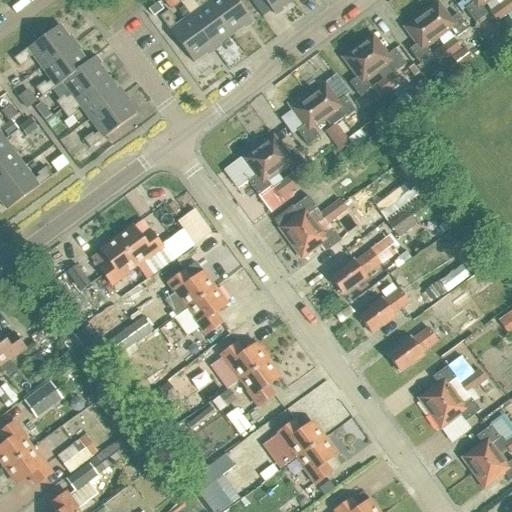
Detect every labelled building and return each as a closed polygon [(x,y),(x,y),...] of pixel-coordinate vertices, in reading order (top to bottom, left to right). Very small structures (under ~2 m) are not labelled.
[(170,11),(180,4),(177,0),(164,0),(163,1),(170,11)] [(231,36),(204,0),(191,0),(196,5),(198,4),(201,9),(189,18),(212,49),(231,36)] [(204,0),(231,36),(250,22),(234,0),(204,0)] [(292,1),(291,0),(262,0),(273,15),(292,1)] [(480,7),(489,0),(470,0),(472,3),(464,9),(474,24),(487,15),(480,7)] [(511,11),(511,3),(509,0),(506,0),(499,5),(506,16),(511,11)] [(153,17),(163,11),(157,4),(148,10),(153,17)] [(437,40),(450,30),(456,38),(468,29),(457,14),(449,20),(437,4),(420,17),(437,40)] [(496,23),(506,16),(499,5),(489,13),(496,23)] [(212,49),(189,18),(176,27),(173,22),(175,21),(168,11),(159,18),(193,64),(212,49)] [(426,49),(437,40),(420,17),(404,29),(416,45),(408,51),(419,66),(431,57),(426,49)] [(41,68),(73,45),(59,26),(13,60),(20,69),(29,62),(27,60),(32,56),(41,68)] [(376,74),(387,66),(393,74),(406,65),(394,50),(385,56),(372,38),(357,49),(376,74)] [(453,40),(443,47),(450,57),(460,50),(453,40)] [(62,83),(86,64),(73,45),(41,68),(50,81),(46,85),(44,83),(35,89),(42,98),(62,83)] [(443,47),(434,54),(441,64),(450,57),(443,47)] [(357,49),(357,48),(350,53),(348,56),(342,60),(357,79),(349,85),(360,100),(371,91),(365,82),(376,74),(357,49)] [(13,60),(13,59),(3,66),(11,76),(20,69),(13,60)] [(62,112),(107,78),(93,59),(86,64),(62,83),(71,96),(66,99),(64,97),(55,103),(61,112),(62,112)] [(392,75),(382,82),(389,92),(399,85),(392,75)] [(310,99),(327,121),(332,128),(343,120),(343,121),(355,112),(344,98),(349,94),(336,76),(308,97),(310,99)] [(89,120),(121,97),(107,78),(62,112),(68,120),(77,113),(75,111),(80,107),(89,120)] [(389,92),(382,82),(372,90),(380,99),(389,92)] [(26,110),(37,102),(28,90),(17,98),(26,110)] [(135,116),(121,97),(89,120),(99,133),(94,136),(92,134),(83,141),(89,150),(135,116)] [(326,121),(310,99),(293,111),(306,128),(298,134),(308,148),(320,139),(314,131),(326,121)] [(45,121),(51,116),(41,104),(35,109),(45,121)] [(8,122),(17,114),(10,105),(1,113),(8,122)] [(68,120),(62,112),(61,112),(46,123),(53,133),(69,121),(68,120)] [(26,138),(37,130),(30,120),(19,128),(26,138)] [(9,138),(18,131),(11,121),(4,126),(0,129),(8,138),(9,138)] [(368,141),(378,132),(370,122),(360,131),(368,141)] [(337,126),(328,133),(335,143),(345,135),(337,126)] [(0,157),(24,139),(18,131),(9,138),(10,140),(6,144),(0,136),(0,157)] [(345,135),(335,143),(342,152),(352,145),(345,135)] [(275,175),(286,167),(290,172),(303,163),(293,149),(285,155),(272,138),(257,148),(275,175)] [(21,154),(30,148),(24,139),(0,157),(0,186),(24,169),(15,156),(19,152),(21,154)] [(267,182),(275,175),(257,148),(250,153),(248,156),(225,172),(238,189),(247,183),(257,197),(270,214),(293,198),(289,192),(279,200),(272,190),(270,187),(271,187),(267,182)] [(75,159),(81,168),(91,161),(84,152),(75,159)] [(51,165),(57,173),(68,165),(62,157),(51,165)] [(355,175),(366,167),(359,157),(348,164),(355,175)] [(33,181),(24,169),(0,186),(0,201),(7,211),(52,177),(45,168),(36,175),(38,177),(33,181)] [(292,176),(282,183),(289,192),(299,185),(292,176)] [(403,177),(382,200),(395,212),(416,189),(403,177)] [(289,192),(282,183),(272,190),(279,200),(289,192)] [(372,205),(361,194),(347,209),(358,220),(372,205)] [(398,238),(439,208),(429,194),(388,225),(398,238)] [(290,245),(323,219),(320,214),(316,209),(317,209),(308,197),(292,208),(298,216),(279,230),(290,245)] [(323,219),(290,245),(301,260),(320,246),(325,253),(341,242),(332,229),(331,230),(328,225),(329,225),(347,211),(339,200),(320,214),(323,219)] [(191,244),(205,233),(189,212),(175,223),(191,244)] [(137,269),(146,282),(174,262),(164,248),(162,250),(149,233),(140,240),(131,228),(115,239),(116,241),(137,269)] [(112,288),(137,269),(116,241),(101,252),(110,265),(100,272),(112,288)] [(341,271),(342,272),(330,281),(341,296),(353,287),(354,288),(366,280),(363,277),(380,264),(370,251),(353,263),(353,262),(341,271)] [(175,294),(164,302),(176,318),(187,311),(215,290),(204,274),(203,275),(195,263),(183,272),(184,273),(168,285),(175,294)] [(473,299),(501,280),(490,265),(462,284),(473,299)] [(77,266),(67,274),(81,293),(92,285),(77,266)] [(449,289),(469,275),(463,267),(443,282),(449,289)] [(416,297),(424,309),(444,295),(436,283),(416,297)] [(369,309),(370,310),(358,319),(369,335),(381,326),(383,328),(395,319),(392,316),(409,303),(399,289),(382,301),(381,300),(369,309)] [(215,290),(187,311),(205,336),(221,324),(214,315),(227,306),(215,290)] [(142,318),(105,344),(114,358),(152,331),(142,318)] [(397,347),(398,349),(386,358),(398,374),(410,365),(411,366),(423,358),(420,354),(437,341),(427,328),(410,341),(409,339),(397,347)] [(60,338),(75,359),(85,352),(70,331),(60,338)] [(0,369),(25,351),(13,335),(3,342),(0,337),(0,369)] [(237,345),(221,357),(223,359),(239,382),(268,362),(256,346),(244,355),(237,345)] [(267,386),(279,378),(268,362),(239,382),(257,407),(267,401),(273,396),(267,386)] [(456,379),(447,367),(432,378),(438,386),(418,401),(428,415),(454,396),(463,390),(459,385),(456,379)] [(40,386),(43,373),(29,369),(26,382),(40,386)] [(463,390),(454,396),(428,415),(440,430),(460,416),(465,422),(480,411),(474,403),(478,400),(472,391),(486,380),(479,370),(459,385),(463,390)] [(105,396),(114,389),(107,379),(97,386),(105,396)] [(62,401),(49,384),(23,403),(36,420),(62,401)] [(158,411),(177,396),(167,384),(159,390),(160,391),(149,399),(158,411)] [(0,401),(6,409),(17,401),(5,385),(0,388),(0,401)] [(84,404),(81,399),(76,399),(70,402),(69,408),(73,412),(78,413),(83,410),(84,404)] [(146,421),(155,415),(144,401),(135,407),(146,421)] [(130,429),(110,402),(101,408),(121,436),(130,429)] [(186,426),(191,432),(215,414),(209,408),(186,426)] [(259,429),(266,440),(292,422),(285,411),(259,429)] [(277,434),(296,460),(325,439),(313,423),(300,432),(293,423),(277,434)] [(0,449),(0,464),(4,471),(33,450),(14,425),(0,435),(0,439),(5,446),(0,449)] [(498,455),(491,445),(500,439),(499,438),(490,426),(475,437),(481,445),(461,460),(472,474),(498,455)] [(138,428),(116,444),(125,456),(147,440),(138,428)] [(174,434),(162,442),(167,450),(179,441),(174,434)] [(511,436),(503,443),(510,455),(511,453),(511,436)] [(85,437),(57,458),(70,476),(98,455),(85,437)] [(324,464),(336,455),(325,439),(296,460),(314,486),(331,474),(324,464)] [(35,487),(52,475),(33,450),(4,471),(16,487),(28,477),(35,487)] [(210,511),(222,511),(232,505),(215,482),(233,468),(224,455),(188,483),(210,511)] [(511,460),(505,465),(498,455),(472,474),(483,489),(503,474),(508,482),(511,478),(511,460)] [(66,481),(75,494),(98,477),(88,465),(66,481)] [(329,483),(318,490),(324,497),(334,490),(329,483)] [(77,511),(78,511),(98,496),(89,484),(68,499),(66,496),(50,508),(53,511),(77,511)] [(334,511),(377,511),(370,501),(358,510),(351,501),(334,511)]
